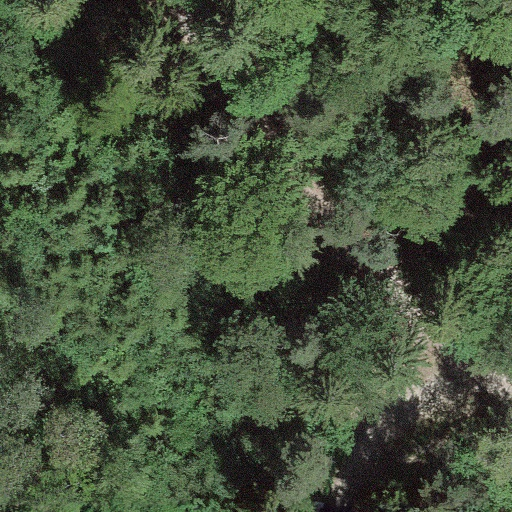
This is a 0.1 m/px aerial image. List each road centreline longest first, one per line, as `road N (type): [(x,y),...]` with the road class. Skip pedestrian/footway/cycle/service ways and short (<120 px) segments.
road 1 (track): [(184,0),(424,327),(511,361)]
road 2 (track): [(424,327),(367,441),(349,511)]
